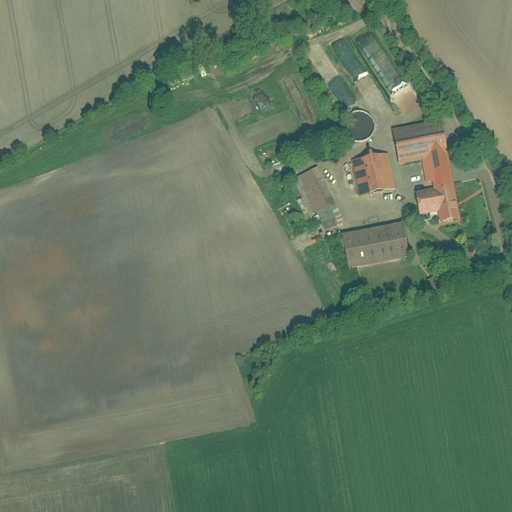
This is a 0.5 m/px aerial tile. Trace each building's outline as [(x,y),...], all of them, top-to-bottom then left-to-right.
[(371,127),(372,123),(371,120),(370,117),(369,114),(366,111),(363,108),(361,107),(357,106),(354,106),(350,107),(347,108),(345,109),(342,111),(340,114),(339,117),(338,120),(338,124),(338,127),(339,130),(340,133),(343,136),(346,138),(349,139),(352,140),(356,140),(359,140),(362,139),(364,137),(367,135),(369,133),(371,130),(371,127)] [(435,140),(395,144),(397,163),(425,160),(428,180),(431,180),(432,190),(416,192),(418,213),(436,211),(437,219),(451,218),(444,156),(437,157),(435,140)] [(354,165),(359,195),(393,190),(388,159),(354,165)] [(318,169),(296,181),(314,215),(317,213),(323,224),(342,215),(318,169)] [(345,236),(352,268),(412,255),(405,224),(345,236)]
